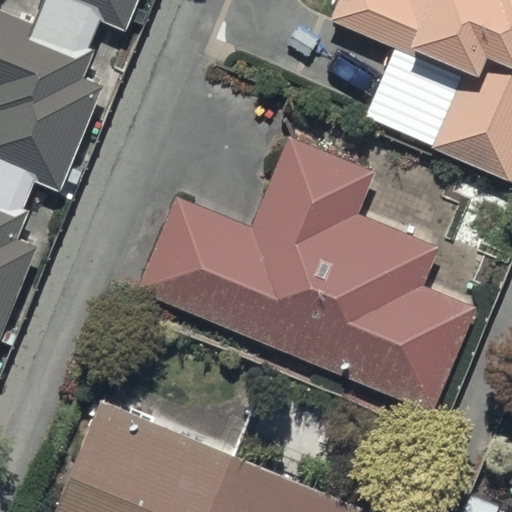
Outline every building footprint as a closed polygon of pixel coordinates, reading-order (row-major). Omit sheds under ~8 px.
[(67,0),(129,25),(139,0),(67,0)] [(436,144),(511,175),(511,0),(341,0),(335,17),(466,72),(436,144)] [(0,159),(64,186),(107,82),(87,74),(99,46),(0,5),(0,159)] [(180,192),(141,287),(437,410),(481,305),(428,283),(444,244),(362,210),(380,168),(294,132),(256,223),(180,192)] [(0,343),(41,243),(22,235),(33,207),(0,192),(0,343)] [(57,511),(212,511),(238,452),(105,397),(57,511)] [(212,511),(368,511),(371,507),(238,452),(212,511)] [(465,511),(499,511),(503,505),(474,493),(465,511)]
